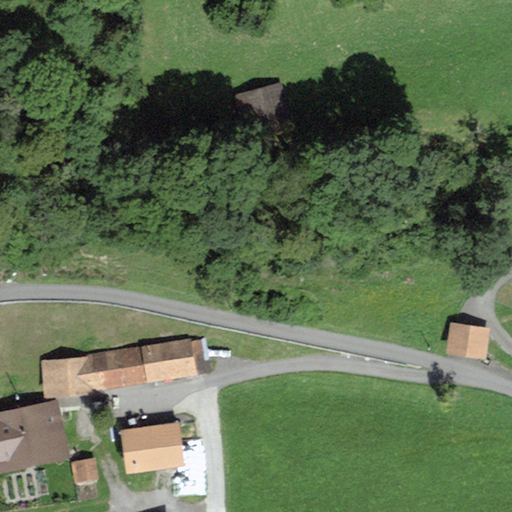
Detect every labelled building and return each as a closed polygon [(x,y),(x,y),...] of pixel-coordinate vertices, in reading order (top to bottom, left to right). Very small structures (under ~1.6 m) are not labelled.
[(298,130),(283,77),(232,91),(239,116),(247,144),(298,130)] [(487,355),(490,321),(449,318),(446,352),(487,355)] [(93,391),(144,384),(143,382),(211,372),(206,336),(192,338),(191,336),(137,343),(137,340),(87,347),(93,391)] [(93,391),(87,347),(38,354),(45,398),(93,391)] [(0,473),(71,458),(58,397),(0,409),(0,473)] [(184,465),(177,418),(118,426),(124,473),(184,465)] [(99,476),(95,453),(72,458),(76,480),(99,476)]
